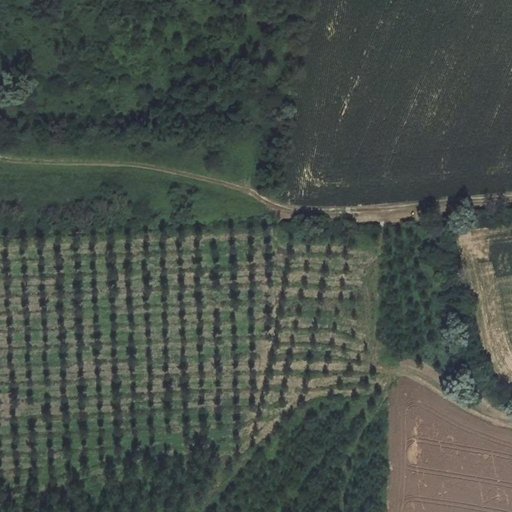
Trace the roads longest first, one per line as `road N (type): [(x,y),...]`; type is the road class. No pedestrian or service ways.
road 1 (track): [(511,198),(304,211),(243,189)]
road 2 (track): [(511,423),(442,393),(422,374),(276,365)]
road 3 (track): [(0,158),(115,162),(243,189)]
road 4 (track): [(388,369),(385,409),(343,468),(346,511)]
